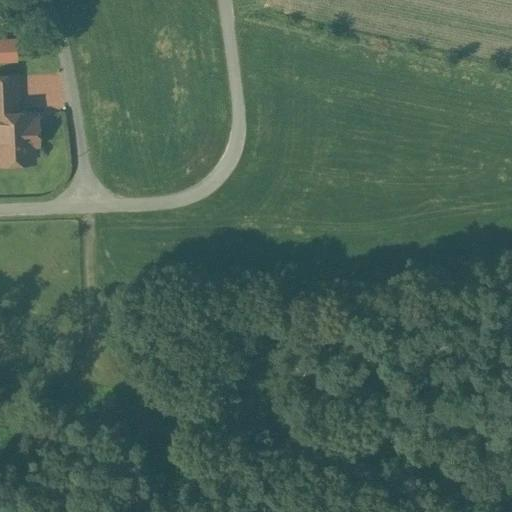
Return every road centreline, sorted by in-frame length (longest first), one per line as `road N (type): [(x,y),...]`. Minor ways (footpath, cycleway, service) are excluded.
road 1 (unclassified): [(226,0),(239,130),(207,188),(171,202),(0,209)]
road 2 (track): [(151,394),(107,381),(92,350),(88,206)]
